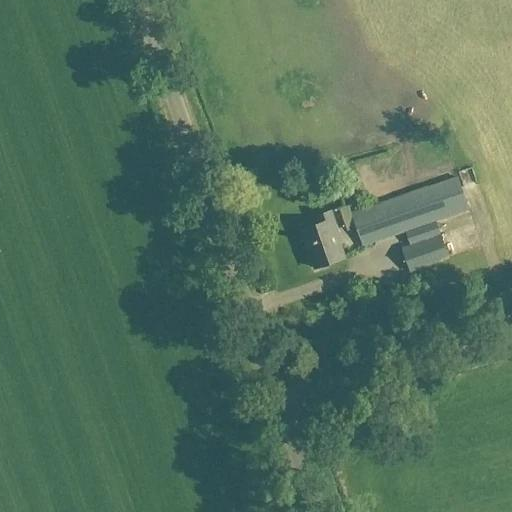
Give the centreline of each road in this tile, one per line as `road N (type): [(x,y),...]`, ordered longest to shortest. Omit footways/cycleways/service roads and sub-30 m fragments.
road 1 (unclassified): [(275,397),(135,0)]
road 2 (unclassified): [(275,397),(511,339)]
road 3 (unclassified): [(314,511),(275,397)]
